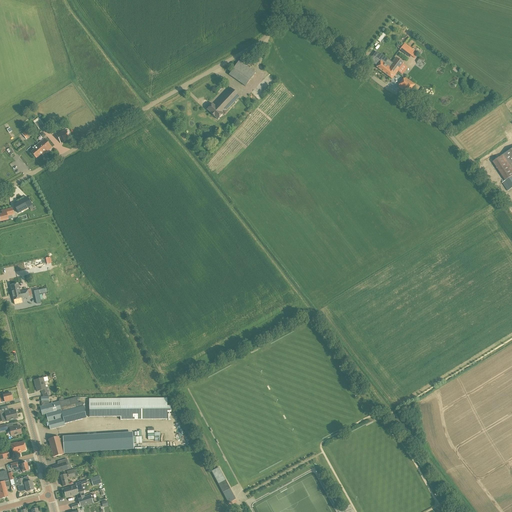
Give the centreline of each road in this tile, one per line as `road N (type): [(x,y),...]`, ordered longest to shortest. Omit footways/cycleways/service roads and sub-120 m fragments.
road 1 (unclassified): [(0,194),(260,40),(285,10)]
road 2 (unclassified): [(511,209),(431,119),(285,10)]
road 3 (tertiary): [(50,494),(0,300)]
